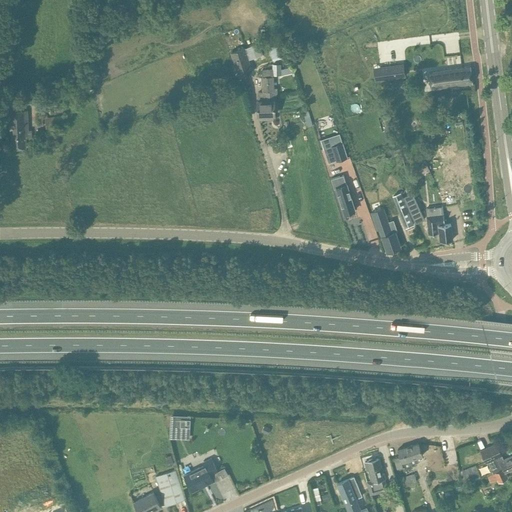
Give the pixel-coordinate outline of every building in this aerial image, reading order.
[(276,60),(282,57),(284,63),(291,60),(284,42),(281,36),(266,43),(274,61),(276,60)] [(253,72),(245,47),(230,52),(238,77),(253,72)] [(403,64),(381,67),(382,79),(405,76),(403,64)] [(294,66),(284,68),(285,74),(295,72),(294,66)] [(464,67),(429,71),(432,88),(473,83),(471,66),(464,67)] [(259,100),(257,100),(258,115),(259,115),(259,119),(267,118),(267,114),(275,114),(274,104),(274,100),(274,94),(277,94),(277,88),(274,88),(273,77),(273,75),(273,69),(262,69),(262,76),(262,92),(259,92),(259,100)] [(28,137),(27,110),(9,111),(11,148),(26,147),(26,138),(28,137)] [(47,116),(47,111),(45,111),(46,129),(63,126),(62,115),(48,117),(48,116),(47,116)] [(339,133),(321,139),(324,149),(329,163),(347,157),(343,143),(339,133)] [(334,188),(336,187),(344,213),(355,210),(347,184),(343,174),(331,178),(334,188)] [(401,192),(393,195),(399,212),(408,209),(401,192)] [(413,193),(404,197),(415,223),(424,219),(413,193)] [(443,206),(426,208),(427,216),(429,234),(440,233),(441,241),(452,239),(451,224),(450,214),(444,214),(443,206)] [(384,207),(370,211),(377,230),(380,229),(382,237),(388,252),(400,247),(395,232),(398,231),(393,219),(389,221),(384,207)] [(171,415),(171,434),(180,434),(181,426),(191,427),(191,416),(171,415)] [(400,456),(394,458),(397,469),(403,467),(412,464),(411,459),(423,455),(419,443),(398,449),(400,456)] [(488,462),(488,463),(493,474),(504,469),(503,466),(511,462),(511,455),(504,459),(496,443),(481,450),(487,463),(488,462)] [(166,456),(166,458),(168,464),(174,463),(171,454),(166,456)] [(365,462),(370,481),(367,482),(370,495),(387,490),(378,458),(376,459),(375,457),(369,459),(369,461),(365,462)] [(184,475),(192,490),(213,480),(210,474),(217,471),(211,459),(202,463),(203,465),(184,475)] [(493,474),(488,476),(490,482),(497,479),(498,482),(508,477),(505,472),(511,468),(511,462),(503,466),(504,469),(493,474)] [(477,467),(476,467),(459,473),(462,480),(480,474),(477,467)] [(156,476),(166,506),(185,500),(175,470),(156,476)] [(402,476),(404,484),(417,481),(415,473),(402,476)] [(337,483),(346,503),(356,499),(356,498),(362,496),(354,476),(337,483)] [(84,477),(72,482),(79,501),(92,495),(84,477)] [(318,486),(311,487),(313,500),(320,499),(318,486)] [(134,501),(137,507),(139,511),(149,511),(161,506),(153,491),(134,501)] [(330,499),(328,493),(322,495),(324,501),(330,499)] [(360,509),(356,499),(346,503),(349,511),(361,511),(360,509)]
